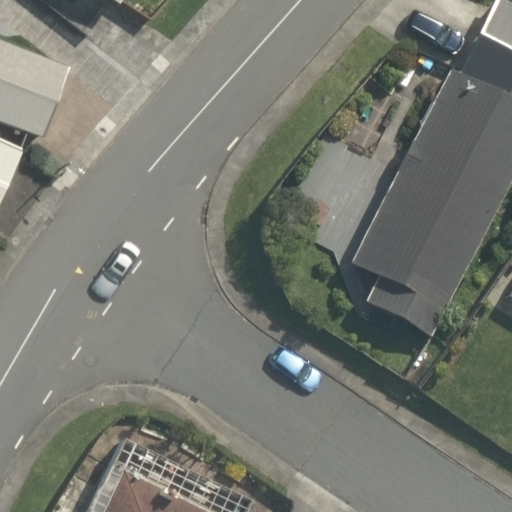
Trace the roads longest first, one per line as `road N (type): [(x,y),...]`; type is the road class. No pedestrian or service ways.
road 1 (residential): [(454,511),(75,257)]
road 2 (residential): [(75,257),(299,0)]
road 3 (residential): [(0,383),(75,257)]
